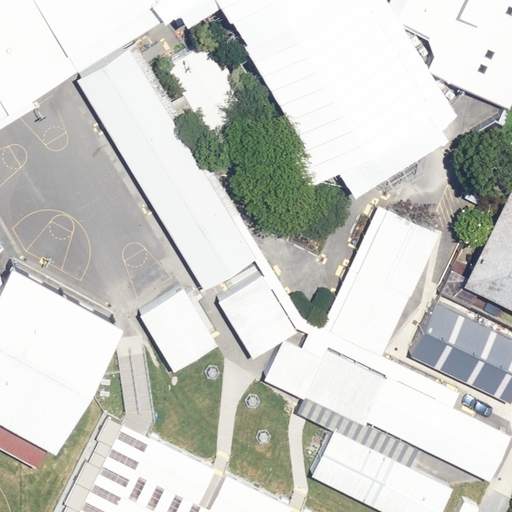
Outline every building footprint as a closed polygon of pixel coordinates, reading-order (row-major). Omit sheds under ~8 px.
[(0,0),(0,106),(52,75),(108,36),(167,0),(211,0),(333,185),(404,139),(321,0),(0,0)] [(428,75),(504,112),(511,94),(511,0),(412,0),(398,32),(439,51),(428,75)] [(242,258),(108,36),(52,75),(184,294),(242,258)] [(511,169),(456,284),(511,311),(511,169)] [(273,316),(271,320),(243,273),(195,300),(230,360),(260,343),(243,377),(461,483),(491,422),(486,420),(507,373),(461,352),(441,397),(353,355),(411,229),(358,205),(300,329),(273,316)] [(0,414),(51,441),(115,313),(0,254),(0,414)] [(115,313),(146,366),(185,342),(154,290),(115,313)] [(305,429),(282,470),(361,511),(412,511),(423,492),(305,429)]
